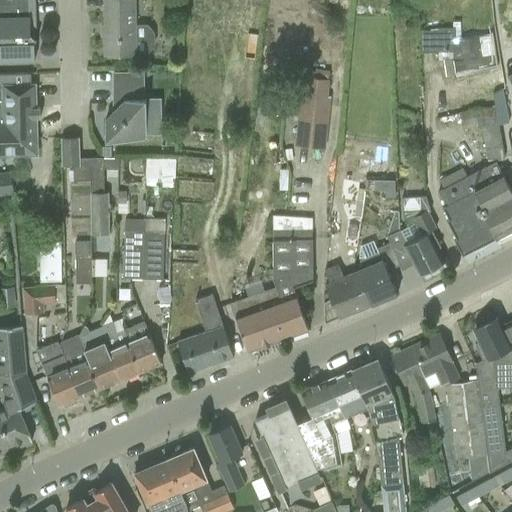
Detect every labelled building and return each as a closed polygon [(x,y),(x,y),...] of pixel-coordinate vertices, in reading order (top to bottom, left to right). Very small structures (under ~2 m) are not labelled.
[(28,0),(0,0),(0,61),(14,62),(34,61),(34,42),(30,43),(30,18),(29,18),(28,0)] [(134,0),(103,0),(104,56),(135,56),(134,0)] [(452,28),(430,29),(430,30),(431,30),(432,53),(444,52),(453,52),(453,58),(455,75),(455,76),(496,68),(491,35),(461,38),(460,36),(453,36),(452,28)] [(262,39),(259,79),(277,81),(280,56),(277,55),(278,41),(262,39)] [(114,111),(105,120),(105,141),(122,141),(128,134),(145,134),(159,134),(159,99),(144,100),(144,73),(134,74),(114,74),(114,99),(120,105),(114,111)] [(4,124),(0,124),(0,156),(1,156),(21,155),(37,155),(37,139),(36,119),(36,108),(35,85),(15,86),(3,86),(4,124)] [(502,89),(492,94),(498,125),(509,123),(502,89)] [(299,96),(294,146),(325,149),(330,99),(299,96)] [(269,97),(268,114),(280,116),(282,98),(269,97)] [(499,139),(493,106),(459,113),(462,130),(481,126),(488,162),(504,160),(500,139),(499,139)] [(90,158),(80,158),(79,138),(61,138),(61,159),(61,167),(73,167),(73,181),(90,181),(90,158)] [(101,148),(101,157),(101,158),(110,157),(110,148),(101,148)] [(101,158),(101,157),(90,158),(90,181),(91,235),(108,235),(108,194),(102,194),(101,178),(101,170),(101,158)] [(118,158),(101,158),(101,170),(104,170),(118,169),(118,158)] [(145,158),(145,178),(174,179),(175,158),(145,158)] [(511,193),(495,161),(455,182),(438,191),(445,206),(442,207),(448,219),(446,220),(455,239),(454,240),(462,256),(511,229),(511,193)] [(9,173),(0,174),(0,195),(12,194),(9,173)] [(358,183),(355,202),(353,217),(361,218),(364,184),(358,183)] [(394,211),(386,236),(389,242),(390,242),(402,270),(414,264),(419,274),(445,262),(436,249),(440,247),(431,231),(435,229),(427,213),(430,212),(425,197),(402,198),(402,219),(412,218),(414,224),(420,237),(407,243),(400,230),(399,230),(398,212),(394,211)] [(271,229),(271,239),(272,281),(279,298),(270,301),(283,338),(309,329),(292,287),(312,280),(312,239),(311,228),(271,229)] [(143,278),(144,230),(125,230),(124,278),(143,278)] [(163,231),(144,230),(143,278),(162,279),(163,231)] [(235,264),(248,266),(252,236),(239,234),(235,264)] [(39,282),(60,281),(60,241),(39,241),(39,282)] [(91,241),(78,242),(74,242),(75,283),(91,283),(91,276),(91,260),(91,241)] [(358,259),(361,265),(362,268),(350,274),(357,292),(364,289),(371,305),(397,294),(386,271),(399,265),(401,271),(402,270),(390,242),(376,248),(373,241),(360,246),(358,259)] [(337,264),(324,270),(328,283),(325,284),(331,299),(323,303),(325,323),(339,317),(340,318),(371,305),(364,289),(357,292),(350,274),(342,277),(337,264)] [(22,287),(24,314),(42,313),(42,304),(55,303),(53,285),(22,287)] [(0,307),(16,307),(15,287),(0,287),(0,307)] [(255,292),(230,301),(248,351),(283,338),(270,301),(259,305),(255,292)] [(205,332),(177,341),(187,372),(233,356),(213,294),(195,300),(205,332)] [(481,341),(475,344),(483,360),(476,364),(478,382),(490,471),(511,459),(511,447),(505,452),(501,422),(496,388),(511,388),(511,320),(500,326),(496,319),(475,330),(481,341)] [(112,321),(98,327),(120,380),(141,371),(123,330),(117,332),(112,321)] [(161,362),(148,332),(143,321),(123,330),(141,371),(161,362)] [(0,395),(4,409),(0,410),(0,453),(32,440),(18,409),(36,401),(25,374),(21,326),(0,327),(0,395)] [(84,326),(78,336),(81,343),(100,389),(120,380),(98,327),(90,331),(89,331),(87,327),(84,326)] [(439,333),(413,345),(417,354),(415,354),(419,363),(418,364),(424,375),(434,371),(440,386),(458,377),(452,362),(439,333)] [(77,334),(57,343),(61,353),(80,398),(81,397),(100,389),(81,343),(78,336),(77,334)] [(48,345),(36,350),(40,362),(59,407),(61,406),(61,405),(65,407),(77,402),(78,398),(79,398),(80,398),(61,353),(57,343),(56,341),(48,345)] [(413,345),(391,355),(405,384),(409,382),(415,397),(421,423),(435,420),(429,391),(428,389),(423,376),(424,375),(418,364),(419,363),(415,354),(417,354),(413,345)] [(377,358),(351,369),(364,399),(368,408),(375,442),(402,436),(394,396),(377,358)] [(364,399),(351,369),(328,380),(340,409),(344,418),(368,408),(364,399)] [(310,413),(295,419),(318,471),(340,464),(338,453),(335,434),(335,433),(336,432),(332,424),(344,419),(344,418),(340,409),(328,380),(300,391),(310,413)] [(478,382),(445,386),(454,460),(468,458),(471,481),(490,471),(478,382)] [(321,478),(318,471),(295,419),(289,404),(287,405),(285,401),(287,400),(286,399),(285,400),(284,398),(283,399),(284,400),(268,407),(268,406),(267,406),(267,407),(266,408),(266,409),(268,408),(270,413),(255,420),(261,435),(255,437),(275,481),(281,479),(284,487),(298,481),(300,487),(302,486),(302,487),(303,487),(303,486),(318,479),(319,480),(320,480),(319,478),(321,478)] [(244,484),(233,458),(241,454),(229,425),(208,434),(220,462),(218,463),(230,490),(244,484)] [(404,511),(398,443),(376,448),(383,511),(404,511)] [(193,448),(167,459),(186,503),(187,511),(188,510),(201,505),(204,511),(224,511),(233,508),(224,486),(211,491),(193,448)] [(187,511),(186,503),(167,459),(134,473),(144,496),(150,511),(187,511)] [(511,466),(494,476),(500,486),(511,479),(511,466)] [(494,476),(473,488),(479,498),(500,486),(494,476)] [(128,511),(121,500),(111,482),(95,492),(93,488),(80,496),(82,499),(66,508),(67,511),(128,511)] [(479,498),(473,488),(454,498),(460,508),(479,498)] [(425,507),(427,511),(441,511),(452,507),(446,496),(425,507)] [(269,507),(266,500),(259,503),(262,510),(269,507)] [(335,511),(334,508),(331,501),(312,510),(313,511),(335,511)]
